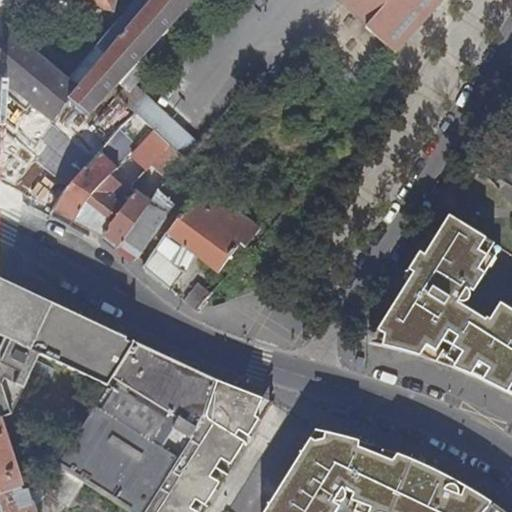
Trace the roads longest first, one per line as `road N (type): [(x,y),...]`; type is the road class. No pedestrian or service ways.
road 1 (residential): [(304,375),(511,42)]
road 2 (residential): [(0,226),(215,350),(304,375)]
road 3 (residential): [(304,375),(408,409),(511,456)]
